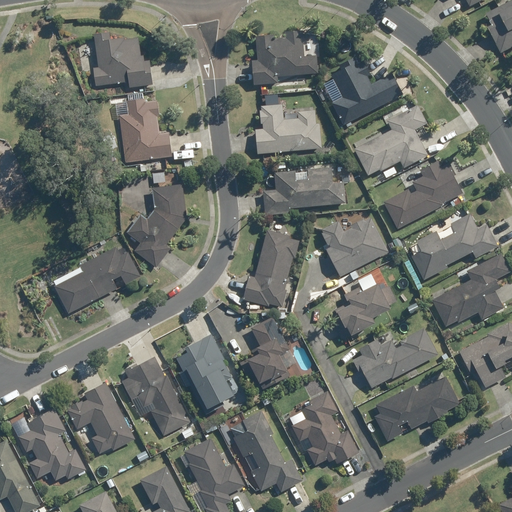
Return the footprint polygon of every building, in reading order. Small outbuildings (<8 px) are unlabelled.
[(511,0),(486,13),(491,24),(487,27),(500,53),(511,46),(511,0)] [(255,36),(257,61),(251,61),(253,85),(277,83),(277,77),(317,74),(316,56),(303,57),(302,31),(285,32),(285,37),(274,38),(273,35),(255,36)] [(94,35),(98,68),(93,68),(95,85),(128,82),(129,87),(151,85),(149,61),(144,61),(143,56),(139,56),(138,39),(123,40),(123,39),(109,40),(109,33),(94,35)] [(338,66),(341,70),(330,75),(342,98),(333,103),(344,125),(402,95),(391,74),(371,84),(367,76),(370,75),(363,63),(360,64),(356,56),(338,66)] [(126,101),(128,115),(120,116),(123,149),(125,148),(127,162),(171,157),(168,133),(158,134),(156,116),(158,116),(156,101),(145,102),(144,99),(126,101)] [(314,110),(297,112),(298,119),(282,120),(281,105),(261,106),(261,111),(259,111),(260,123),(262,123),(263,129),(255,130),(257,153),(321,149),(319,123),(315,124),(314,110)] [(422,126),(426,123),(417,105),(386,121),(391,130),(354,150),(367,176),(378,170),(379,171),(399,161),(403,168),(428,155),(417,135),(425,131),(422,126)] [(423,177),(412,182),(417,191),(411,195),(408,189),(383,202),(397,229),(443,205),(442,204),(462,194),(453,176),(455,175),(449,163),(441,167),(438,161),(420,170),(423,177)] [(396,165),(381,172),(384,179),(399,172),(396,165)] [(330,168),(307,170),(308,180),(294,181),(294,171),(274,173),(275,190),(263,191),(265,216),(290,214),(289,208),(345,203),(343,182),(331,184),(330,168)] [(126,232),(140,243),(135,250),(156,267),(170,248),(166,245),(186,218),(182,184),(152,188),(155,210),(147,220),(140,214),(126,232)] [(421,252),(412,257),(424,279),(447,268),(446,265),(471,252),(474,259),(498,246),(486,225),(477,229),(469,214),(450,224),(454,232),(440,240),(435,232),(416,242),(421,252)] [(329,244),(331,247),(326,249),(340,276),(388,251),(371,218),(364,222),(363,220),(349,226),(351,229),(343,232),(338,222),(322,230),(323,233),(321,234),(327,245),(329,244)] [(249,276),(242,300),(267,306),(268,304),(281,307),(286,290),(284,290),(292,258),(294,258),(298,241),(288,239),(289,236),(267,230),(254,277),(249,276)] [(393,241),(396,248),(402,245),(398,238),(393,241)] [(124,284),(140,276),(127,252),(120,255),(116,247),(79,266),(82,272),(54,286),(68,314),(116,289),(112,280),(120,275),(124,284)] [(397,251),(391,254),(394,259),(400,256),(397,251)] [(495,280),(510,272),(500,253),(466,271),(470,279),(432,300),(446,326),(456,320),(457,323),(478,312),(482,320),(504,308),(494,291),(499,288),(495,280)] [(349,274),(353,280),(358,277),(355,271),(349,274)] [(335,310),(337,316),(332,319),(342,339),(374,323),(371,318),(389,309),(387,305),(396,301),(388,286),(380,290),(376,284),(364,290),(362,286),(344,295),(348,303),(335,310)] [(250,329),(259,346),(251,351),(253,356),(239,363),(246,376),(253,373),(258,383),(261,382),(265,388),(290,375),(286,368),(296,363),(272,318),(250,329)] [(487,335),(488,337),(459,352),(470,374),(476,371),(485,388),(505,378),(500,367),(504,365),(503,360),(511,355),(511,324),(509,323),(487,335)] [(399,341),(402,346),(395,349),(391,341),(380,346),(377,340),(359,350),(362,356),(352,361),(358,372),(362,370),(371,387),(390,377),(391,379),(438,355),(424,328),(399,341)] [(187,353),(176,359),(199,402),(201,401),(207,412),(221,404),(220,402),(233,395),(225,380),(230,378),(221,361),(224,360),(210,334),(184,348),(187,353)] [(123,370),(128,378),(121,382),(130,399),(137,395),(143,407),(152,403),(155,410),(151,412),(163,435),(190,422),(166,376),(165,377),(154,357),(136,366),(136,364),(123,370)] [(305,365),(310,374),(319,369),(314,360),(305,365)] [(427,423),(448,413),(446,410),(459,404),(445,377),(416,392),(413,386),(375,405),(380,414),(374,417),(387,441),(402,433),(398,426),(407,421),(411,428),(426,421),(427,423)] [(97,435),(91,439),(99,454),(111,448),(112,450),(134,439),(105,383),(83,394),(87,401),(82,403),(81,400),(69,406),(71,409),(67,411),(76,429),(90,422),(97,435)] [(331,415),(337,412),(327,391),(308,401),(311,405),(300,410),(305,419),(292,426),(299,441),(307,437),(312,447),(306,450),(314,465),(327,459),(329,462),(334,460),(337,464),(359,453),(347,431),(341,434),(331,415)] [(65,431),(53,409),(27,423),(31,430),(18,437),(25,452),(31,449),(37,459),(29,463),(37,478),(50,471),(55,481),(65,476),(67,480),(85,470),(75,450),(68,453),(59,434),(65,431)] [(246,431),(233,438),(243,457),(244,456),(252,471),(251,472),(261,491),(276,483),(281,492),(302,480),(290,460),(284,463),(269,435),(273,434),(261,411),(241,421),(246,431)] [(190,428),(181,432),(185,438),(193,434),(190,428)] [(190,463),(187,464),(201,490),(199,492),(207,507),(204,509),(205,511),(229,511),(225,504),(231,501),(227,494),(244,485),(232,464),(226,468),(209,438),(184,452),(190,463)] [(26,511),(41,504),(7,439),(0,442),(0,497),(0,498),(8,494),(17,511),(26,511)] [(189,511),(165,467),(139,480),(152,504),(156,502),(160,508),(152,511),(189,511)] [(117,485),(114,478),(108,481),(112,488),(117,485)] [(115,511),(104,492),(78,506),(81,511),(115,511)] [(511,511),(511,498),(498,505),(501,511),(511,511)]
